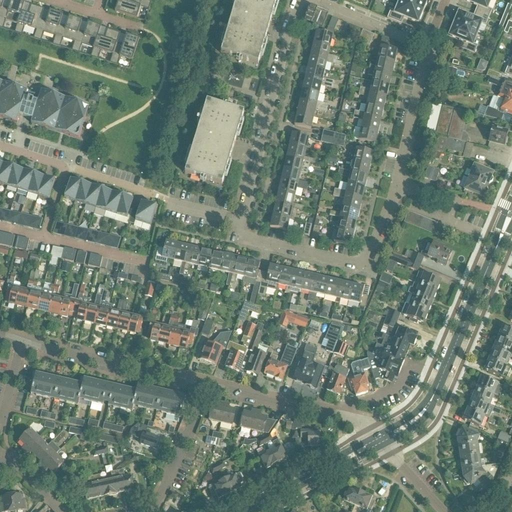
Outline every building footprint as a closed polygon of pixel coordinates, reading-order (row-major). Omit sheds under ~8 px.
[(3,8),(5,0),(4,0),(0,13),(0,29),(3,30),(6,22),(17,25),(14,34),(15,34),(24,4),(12,0),(9,10),(3,8)] [(138,20),(137,19),(140,8),(149,11),(151,3),(141,0),(130,0),(129,4),(119,1),(115,13),(138,20)] [(236,0),(228,30),(221,54),(258,65),(276,0),(236,0)] [(400,0),(399,3),(423,12),(427,4),(426,3),(427,0),(426,0),(400,0)] [(490,0),(464,0),(464,1),(478,6),(475,12),(489,18),(492,11),(487,9),(490,0)] [(420,20),(423,12),(399,3),(395,13),(391,11),(388,19),(401,24),(404,18),(418,23),(419,20),(420,20)] [(22,14),(25,4),(24,4),(15,34),(22,36),(25,28),(36,31),(33,40),(34,40),(43,10),(31,6),(28,16),(22,14)] [(304,23),(311,25),(322,29),(328,15),(317,10),(317,9),(310,6),(308,11),(307,13),(308,13),(306,16),(305,18),(306,18),(304,23)] [(53,46),(62,16),(50,12),(47,22),(41,20),(44,10),(43,10),(34,40),(41,42),(44,34),(55,37),(53,46)] [(489,18),(475,12),(473,19),(459,13),(457,16),(456,16),(453,24),(477,34),(481,24),(486,25),(489,18)] [(60,26),(63,16),(62,16),(53,46),(60,48),(63,40),(74,43),(72,52),(81,22),(69,18),(66,28),(60,26)] [(332,18),(327,29),(334,32),(338,21),(332,18)] [(339,34),(344,23),(338,21),(334,32),(339,34)] [(79,32),(82,22),(81,22),(72,52),(79,54),(82,46),(93,49),(91,58),(100,28),(88,24),(85,34),(79,32)] [(345,37),(349,25),(344,23),(339,34),(345,37)] [(477,34),(453,24),(450,32),(451,33),(449,36),(463,42),(460,49),(474,54),(477,46),(473,44),(477,34)] [(351,39),(355,28),(349,25),(345,37),(351,39)] [(110,64),(116,44),(120,34),(107,30),(104,40),(98,38),(101,28),(100,28),(91,58),(98,60),(101,52),(112,55),(110,64)] [(355,41),(360,30),(355,28),(351,39),(355,41)] [(363,31),(358,42),(364,44),(369,33),(363,31)] [(333,36),(316,32),(314,44),(330,48),(333,36)] [(374,35),(369,33),(364,44),(369,46),(374,36),(374,35)] [(117,44),(120,34),(116,44),(110,64),(117,66),(120,58),(132,61),(131,63),(132,63),(139,40),(126,36),(123,46),(117,44)] [(330,48),(314,44),(311,55),(337,61),(338,58),(328,56),(330,48)] [(397,51),(381,47),(378,59),(395,63),(397,51)] [(337,61),(311,55),(308,67),(325,71),(327,63),(333,65),(341,67),(342,63),(337,62),(337,61)] [(376,67),(370,66),(369,69),(392,74),(395,63),(378,59),(376,67)] [(325,71),(308,67),(305,79),(332,85),(333,82),(329,81),(323,79),(325,71)] [(455,76),(456,70),(448,68),(444,86),(452,88),(454,82),(457,83),(458,76),(455,76)] [(367,76),(374,77),(372,82),(389,86),(392,74),(369,69),(367,76)] [(332,85),(305,79),(303,91),(319,94),(321,87),(332,89),(332,85)] [(511,83),(504,81),(502,86),(497,98),(511,103),(511,83)] [(79,139),(89,107),(41,92),(38,103),(24,99),(27,91),(0,82),(0,118),(17,124),(19,116),(32,120),(31,124),(79,139)] [(370,91),(360,88),(359,92),(386,98),(389,86),(372,82),(370,91)] [(319,94),(303,91),(300,102),(327,109),(328,105),(323,104),(317,103),(319,94)] [(358,95),(369,98),(367,106),(383,110),(386,98),(359,92),(358,95)] [(493,110),(487,108),(483,117),(501,122),(504,115),(505,113),(511,116),(511,103),(497,98),(493,110)] [(200,125),(192,150),(185,174),(222,185),(232,151),(244,113),(207,102),(200,125)] [(327,109),(300,102),(297,113),(314,117),(316,110),(326,113),(327,109)] [(354,112),(354,115),(381,121),(383,110),(367,106),(361,104),(359,112),(358,113),(354,112)] [(433,104),(425,134),(439,137),(467,144),(468,138),(466,134),(463,133),(467,113),(450,109),(442,107),(433,104)] [(294,126),(311,130),(314,117),(297,113),(294,126)] [(353,119),(363,121),(361,129),(378,133),(381,121),(354,115),(353,119)] [(486,134),(490,135),(489,142),(505,146),(505,144),(507,144),(508,139),(507,138),(508,133),(492,129),(488,128),(486,134)] [(358,141),(375,145),(378,133),(361,129),(358,141)] [(335,134),(323,131),(322,137),(334,140),(335,134)] [(309,138),(292,134),(290,146),(306,150),(309,138)] [(345,142),(346,136),(335,134),(334,140),(345,142)] [(320,143),(332,146),(334,140),(322,137),(320,143)] [(453,152),(459,153),(458,158),(470,161),(473,146),(467,144),(439,137),(434,151),(444,154),(445,150),(448,151),(447,154),(453,155),(453,152)] [(332,146),(344,148),(345,142),(334,140),(332,146)] [(287,158),(309,163),(309,164),(314,165),(315,161),(304,158),(306,150),(290,146),(287,158)] [(370,165),(373,153),(351,148),(348,160),(354,161),(370,165)] [(284,170),(300,174),(307,175),(309,169),(308,168),(309,164),(309,163),(287,158),(284,170)] [(352,169),(345,168),(344,171),(367,177),(370,165),(354,161),(352,169)] [(0,184),(7,187),(13,168),(3,165),(0,173),(0,184)] [(493,179),(492,178),(492,177),(493,174),(474,166),(469,178),(488,186),(489,184),(490,183),(491,183),(492,182),(492,181),(493,180),(493,179)] [(428,167),(424,179),(430,181),(434,169),(428,167)] [(7,187),(18,190),(24,171),(13,168),(7,187)] [(436,183),(440,171),(434,169),(430,181),(436,183)] [(300,174),(284,170),(281,181),(307,187),(308,184),(305,183),(299,181),(300,174)] [(367,177),(344,171),(339,170),(337,176),(349,179),(348,185),(364,189),(367,177)] [(28,194),(34,175),(24,171),(18,190),(28,194)] [(39,197),(45,178),(34,175),(28,194),(39,197)] [(49,200),(55,181),(45,178),(39,197),(49,200)] [(488,190),(487,189),(487,188),(488,186),(469,178),(464,190),(483,198),(484,195),(485,195),(486,195),(486,194),(487,194),(487,193),(487,192),(488,192),(488,191),(488,190)] [(64,199),(75,202),(81,183),(70,180),(64,199)] [(307,187),(281,181),(279,193),(295,196),(297,189),(306,191),(307,187)] [(75,202),(85,206),(91,187),(81,183),(75,202)] [(340,191),(334,190),(334,193),(362,200),(364,189),(348,185),(346,192),(340,191)] [(96,209),(102,190),(91,187),(85,206),(96,209)] [(106,212),(112,193),(102,190),(96,209),(106,212)] [(117,216),(123,197),(112,193),(106,212),(117,216)] [(276,204),(296,209),(296,210),(302,211),(303,208),(299,207),(299,206),(295,205),(293,205),(295,196),(279,193),(276,204)] [(333,197),(344,200),(342,208),(359,212),(362,200),(334,193),(333,197)] [(127,219),(133,200),(123,197),(117,216),(127,219)] [(151,226),(157,207),(141,203),(138,212),(133,210),(128,224),(134,225),(135,222),(151,226)] [(296,209),(276,204),(273,216),(294,221),(296,210),(296,209)] [(329,217),(331,218),(331,217),(356,223),(359,212),(342,208),(341,214),(330,212),(329,217)] [(409,225),(414,214),(408,212),(404,223),(409,225)] [(414,214),(409,225),(415,228),(419,216),(414,214)] [(294,221),(273,216),(270,228),(287,232),(289,221),(293,222),(294,221)] [(420,230),(425,219),(419,216),(415,228),(420,230)] [(330,223),(338,225),(337,231),(353,235),(356,223),(331,217),(331,218),(330,223)] [(425,219),(420,230),(426,232),(430,221),(425,219)] [(430,221),(426,232),(431,234),(436,223),(430,221)] [(436,223),(431,234),(437,236),(441,225),(436,223)] [(307,225),(306,224),(303,236),(309,237),(312,226),(311,226),(307,225)] [(441,225),(437,236),(443,239),(448,228),(441,225)] [(318,227),(314,226),(311,238),(317,239),(320,228),(318,227)] [(337,231),(334,243),(350,247),(353,235),(337,231)] [(9,235),(3,234),(0,245),(6,247),(9,235)] [(9,235),(6,247),(12,248),(15,237),(9,235)] [(20,251),(23,239),(17,238),(15,249),(20,251)] [(26,252),(29,240),(23,239),(20,251),(26,252)] [(166,242),(164,250),(158,249),(155,262),(165,265),(166,260),(174,261),(178,245),(166,242)] [(429,258),(438,261),(437,264),(446,268),(451,254),(443,250),(444,247),(433,243),(430,242),(426,244),(423,251),(423,252),(422,252),(420,256),(413,253),(411,260),(410,262),(420,266),(421,264),(423,258),(428,260),(429,258)] [(182,263),(181,269),(179,275),(183,276),(184,271),(189,248),(178,245),(174,261),(182,263)] [(9,250),(0,248),(0,254),(7,256),(9,250)] [(184,271),(184,273),(187,273),(187,271),(188,271),(189,265),(197,267),(201,250),(189,248),(184,271)] [(67,262),(70,250),(64,249),(61,260),(67,262)] [(70,250),(67,262),(73,263),(76,251),(70,250)] [(205,269),(205,270),(204,275),(208,276),(213,253),(201,250),(197,267),(205,269)] [(28,255),(15,252),(13,257),(26,260),(28,255)] [(85,266),(88,254),(80,252),(77,264),(85,266)] [(224,256),(213,253),(208,276),(211,277),(213,270),(221,272),(224,256)] [(90,255),(88,266),(94,268),(96,256),(90,255)] [(393,255),(390,261),(418,273),(420,266),(410,262),(393,255)] [(99,269),(102,258),(96,256),(94,268),(99,269)] [(229,274),(227,283),(226,286),(230,287),(231,283),(236,258),(224,256),(221,272),(229,274)] [(50,257),(49,265),(56,266),(57,258),(50,257)] [(248,261),(236,258),(231,283),(234,284),(236,276),(244,278),(248,261)] [(242,284),(253,286),(251,295),(258,296),(263,273),(258,272),(260,264),(248,261),(244,278),(242,284)] [(69,274),(71,265),(62,264),(61,272),(69,274)] [(268,274),(263,273),(258,296),(265,297),(267,290),(277,292),(278,286),(282,269),(270,266),(268,274)] [(286,288),(285,294),(288,295),(289,292),(289,291),(293,272),(282,269),(278,286),(286,288)] [(32,287),(31,292),(27,309),(38,311),(42,295),(42,294),(35,293),(38,282),(39,282),(41,272),(36,271),(35,272),(35,276),(34,280),(32,287)] [(42,294),(42,295),(38,311),(49,314),(53,297),(54,293),(55,286),(56,286),(59,272),(56,272),(53,286),(51,285),(50,291),(43,290),(42,294)] [(293,272),(289,291),(289,292),(300,294),(301,291),(302,292),(305,275),(293,272)] [(383,273),(382,275),(379,282),(390,286),(393,278),(383,273)] [(158,274),(157,280),(169,283),(170,276),(158,274)] [(421,274),(417,285),(436,292),(440,282),(421,274)] [(309,293),(309,295),(307,302),(311,303),(317,277),(305,275),(302,292),(309,293)] [(5,300),(9,301),(8,304),(15,306),(19,289),(20,289),(21,284),(14,283),(16,277),(11,276),(10,282),(7,281),(5,292),(7,293),(5,300)] [(329,280),(317,277),(311,303),(315,304),(317,295),(325,297),(329,280)] [(20,289),(19,289),(15,306),(27,309),(31,292),(32,287),(34,280),(30,279),(28,286),(27,286),(26,291),(20,289)] [(193,288),(194,282),(182,280),(181,285),(193,288)] [(325,297),(336,300),(335,304),(336,304),(341,283),(329,280),(325,297)] [(352,285),(341,283),(336,304),(339,305),(340,301),(348,302),(352,285)] [(155,285),(148,284),(145,297),(152,299),(155,285)] [(407,293),(413,295),(431,303),(436,292),(417,285),(414,284),(411,289),(410,288),(407,293)] [(360,305),(359,308),(358,311),(364,312),(365,309),(368,297),(362,296),(364,288),(352,285),(348,302),(360,305)] [(73,317),(78,318),(77,321),(84,323),(88,306),(82,304),(82,303),(82,302),(84,293),(86,287),(81,286),(78,301),(77,301),(73,317)] [(94,307),(88,306),(84,323),(95,325),(103,291),(104,287),(99,286),(98,289),(94,307)] [(166,288),(157,286),(155,292),(165,294),(165,293),(170,294),(171,289),(167,288),(166,288)] [(64,300),(60,317),(67,318),(68,316),(73,317),(77,301),(75,301),(76,298),(76,299),(78,288),(74,287),(71,297),(65,295),(64,300)] [(181,295),(191,298),(193,291),(182,289),(181,295)] [(103,291),(95,325),(106,328),(110,311),(111,306),(105,304),(106,298),(107,298),(108,292),(103,291)] [(413,295),(409,305),(427,313),(431,303),(413,295)] [(60,317),(64,300),(53,297),(49,314),(60,317)] [(117,312),(110,311),(106,328),(117,330),(124,301),(120,300),(120,302),(119,301),(117,312)] [(128,302),(124,301),(117,330),(128,333),(132,316),(125,314),(128,302)] [(244,303),(238,321),(242,322),(247,311),(260,316),(263,308),(244,303)] [(281,304),(273,303),(272,310),(279,311),(281,304)] [(404,316),(422,324),(427,313),(409,305),(408,306),(405,305),(401,314),(402,316),(403,317),(404,316)] [(132,316),(128,333),(135,335),(136,332),(140,333),(144,318),(144,319),(146,309),(141,308),(139,317),(139,318),(132,316)] [(200,308),(198,321),(204,322),(207,310),(200,308)] [(148,335),(152,336),(150,342),(158,343),(162,327),(155,325),(157,316),(158,311),(151,309),(149,320),(151,320),(148,335)] [(382,315),(386,317),(397,322),(401,315),(385,309),(382,315)] [(283,312),(278,326),(286,329),(288,323),(294,325),(297,317),(283,312)] [(168,328),(162,327),(158,343),(169,346),(173,329),(176,314),(172,313),(171,317),(168,328)] [(176,314),(173,329),(169,346),(180,349),(184,332),(185,327),(178,325),(179,319),(177,318),(178,314),(176,314)] [(397,322),(386,317),(379,334),(380,334),(386,337),(411,347),(414,348),(417,339),(416,338),(417,337),(397,329),(396,330),(394,330),(397,322)] [(191,329),(185,327),(184,332),(180,349),(187,350),(188,344),(192,345),(193,341),(196,341),(198,331),(196,331),(198,323),(193,321),(191,329)] [(248,351),(247,351),(256,328),(247,324),(242,337),(243,337),(239,346),(243,348),(242,352),(232,349),(225,368),(239,373),(245,357),(248,351)] [(248,351),(254,353),(246,372),(258,377),(267,355),(256,351),(259,344),(262,335),(262,334),(261,334),(264,326),(257,324),(256,328),(247,351),(248,351)] [(324,340),(328,342),(325,351),(334,355),(341,338),(344,327),(332,324),(324,340)] [(511,331),(503,327),(498,339),(511,344),(511,331)] [(204,349),(202,354),(199,361),(216,367),(225,343),(227,344),(226,347),(231,348),(232,344),(228,343),(231,335),(222,331),(219,340),(213,338),(210,344),(206,343),(206,342),(204,342),(201,348),(204,349)] [(382,347),(406,357),(411,347),(386,337),(384,342),(382,347)] [(341,338),(334,355),(344,358),(349,347),(343,345),(345,339),(341,338)] [(511,344),(498,339),(494,349),(511,357),(511,344)] [(278,358),(272,356),(264,375),(282,382),(288,368),(290,368),(297,350),(287,346),(280,364),(276,363),(278,358)] [(307,346),(294,381),(316,390),(325,367),(313,363),(317,350),(307,346)] [(372,355),(402,368),(406,357),(382,347),(380,352),(374,350),(372,355)] [(511,357),(494,349),(489,360),(507,367),(511,357)] [(374,381),(381,379),(391,384),(394,377),(397,378),(402,368),(372,355),(368,353),(368,354),(367,354),(367,356),(374,381)] [(485,371),(502,378),(506,380),(511,369),(507,367),(489,360),(485,371)] [(348,380),(352,392),(354,391),(356,397),(368,393),(366,387),(368,386),(363,371),(370,369),(369,365),(362,367),(360,362),(352,364),(351,367),(353,374),(348,376),(349,380),(348,380)] [(325,379),(331,381),(327,392),(339,396),(349,371),(340,367),(338,367),(335,368),(334,371),(332,370),(332,368),(329,367),(325,379)] [(108,407),(132,413),(133,407),(180,418),(185,397),(138,385),(137,391),(113,386),(109,385),(84,379),(83,385),(36,374),(33,373),(30,386),(33,386),(31,395),(42,398),(41,402),(43,403),(47,405),(49,400),(78,406),(79,401),(103,406),(103,404),(108,405),(108,407)] [(477,388),(495,395),(498,397),(502,388),(499,386),(499,385),(482,378),(477,388)] [(495,395),(477,388),(473,399),(490,407),(495,395)] [(490,407),(473,399),(468,410),(485,418),(494,421),(497,415),(499,416),(501,411),(490,407)] [(212,405),(210,413),(208,421),(220,424),(225,406),(220,404),(219,407),(212,405)] [(230,407),(225,406),(220,424),(232,427),(236,411),(229,409),(230,407)] [(463,421),(480,428),(485,418),(468,410),(463,421)] [(251,414),(243,413),(240,429),(251,431),(255,413),(251,412),(251,414)] [(264,434),(268,435),(276,422),(269,420),(267,420),(267,418),(260,417),(261,414),(255,413),(251,431),(264,434)] [(129,436),(141,440),(140,444),(156,450),(159,439),(145,435),(147,428),(138,425),(131,430),(129,436)] [(19,442),(25,447),(23,449),(26,452),(40,438),(31,430),(19,442)] [(480,437),(462,430),(458,440),(459,447),(478,444),(478,442),(480,437)] [(300,438),(308,438),(308,448),(320,447),(320,433),(313,433),(313,431),(300,431),(300,438)] [(510,436),(501,432),(498,439),(508,444),(510,438),(509,438),(510,436)] [(212,439),(206,437),(205,444),(215,447),(218,434),(213,433),(212,439)] [(218,434),(215,447),(220,448),(223,435),(218,434)] [(272,443),(275,449),(270,451),(277,465),(287,459),(277,441),(276,437),(272,439),(270,435),(263,439),(266,444),(272,441),(273,443),(272,443)] [(26,452),(29,455),(31,453),(36,458),(48,446),(40,438),(26,452)] [(249,441),(247,447),(256,443),(259,448),(266,444),(263,439),(257,442),(256,440),(249,441)] [(36,458),(41,463),(39,465),(43,469),(56,455),(60,451),(52,442),(48,446),(36,458)] [(480,456),(478,444),(459,447),(461,459),(480,456)] [(496,444),(495,445),(500,446),(497,454),(505,453),(507,447),(496,444)] [(106,448),(101,450),(102,456),(109,454),(108,450),(111,450),(112,447),(106,448)] [(265,454),(262,449),(257,452),(266,470),(277,465),(270,451),(265,454)] [(102,456),(101,450),(92,452),(93,458),(102,456)] [(494,465),(496,465),(497,465),(499,466),(505,453),(497,454),(494,465)] [(43,469),(46,472),(48,470),(53,475),(65,463),(56,455),(43,469)] [(480,456),(461,459),(463,470),(482,467),(481,461),(483,460),(483,456),(480,456)] [(501,469),(506,471),(510,461),(506,459),(501,469)] [(223,463),(216,467),(218,471),(225,468),(223,463)] [(482,467),(463,470),(464,478),(471,486),(487,472),(490,476),(487,479),(489,483),(493,479),(498,467),(497,465),(496,465),(494,465),(482,467)] [(123,470),(117,472),(120,488),(121,494),(134,491),(131,476),(125,477),(123,470)] [(112,480),(107,481),(110,496),(121,494),(120,488),(117,472),(111,473),(112,480)] [(236,475),(235,475),(223,481),(230,494),(242,488),(240,484),(244,482),(239,473),(236,475)] [(100,475),(94,477),(98,499),(110,496),(107,481),(101,482),(100,475)] [(83,486),(85,495),(86,501),(98,499),(94,477),(87,478),(89,485),(83,486)] [(209,489),(213,497),(217,496),(218,500),(230,494),(223,481),(212,486),(212,487),(209,489)] [(343,501),(342,501),(354,506),(360,493),(348,488),(344,487),(339,499),(343,501)] [(178,496),(171,493),(169,498),(176,501),(178,496)] [(351,511),(360,511),(361,509),(367,511),(370,511),(376,500),(372,498),(360,493),(354,506),(351,511)] [(21,502),(20,495),(11,496),(13,511),(18,511),(19,511),(26,510),(24,502),(21,502)] [(2,497),(3,504),(0,504),(0,511),(13,511),(11,496),(2,497)] [(71,507),(75,503),(70,498),(66,502),(71,507)]
